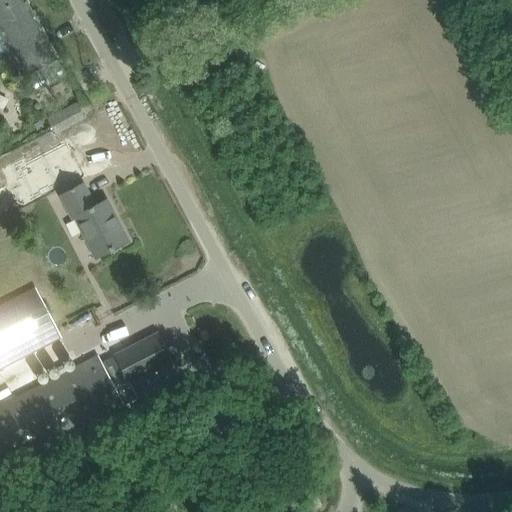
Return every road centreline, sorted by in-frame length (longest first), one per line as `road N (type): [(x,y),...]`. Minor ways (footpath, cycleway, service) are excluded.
road 1 (unclassified): [(354,471),(282,370),(82,0)]
road 2 (unknown): [(124,77),(281,0)]
